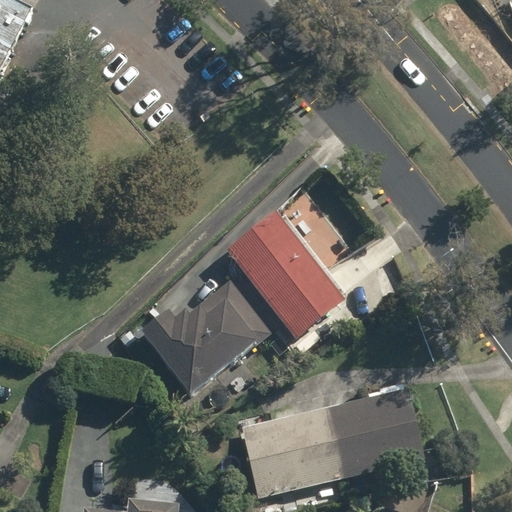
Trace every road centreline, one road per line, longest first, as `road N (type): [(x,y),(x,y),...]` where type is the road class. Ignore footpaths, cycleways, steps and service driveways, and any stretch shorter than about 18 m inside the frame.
road 1 (unclassified): [(511,333),(339,105),(236,0)]
road 2 (unknown): [(339,105),(58,361)]
road 3 (unclassified): [(357,0),(511,192)]
